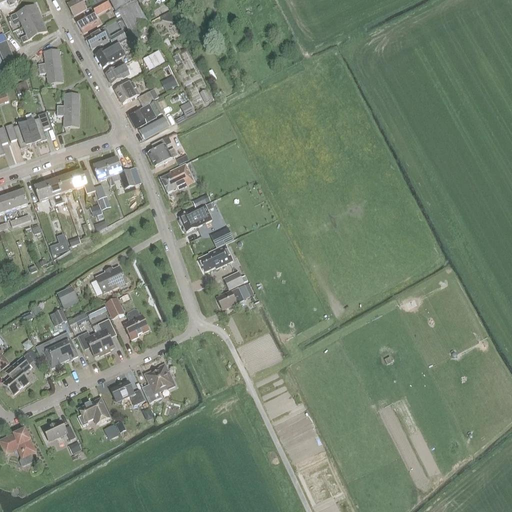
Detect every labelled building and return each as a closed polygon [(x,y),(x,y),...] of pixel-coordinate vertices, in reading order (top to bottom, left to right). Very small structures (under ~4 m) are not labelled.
[(87,10),(81,0),(77,0),(67,5),(73,17),(87,10)] [(105,0),(91,8),(96,16),(110,8),(105,0)] [(137,3),(135,0),(108,0),(109,0),(116,14),(118,13),(129,33),(147,24),(136,4),(137,3)] [(23,28),(41,20),(35,6),(11,17),(13,22),(19,19),(23,28)] [(168,23),(176,24),(170,12),(160,18),(162,22),(168,23)] [(100,26),(93,14),(76,23),(83,36),(100,26)] [(23,44),(48,33),(41,20),(23,28),(27,37),(21,40),(23,44)] [(102,31),(86,40),(92,51),(102,45),(103,47),(108,43),(108,42),(111,41),(114,46),(118,43),(117,43),(126,38),(123,33),(111,39),(106,30),(104,30),(102,31)] [(126,35),(131,44),(140,38),(136,30),(126,35)] [(0,51),(9,48),(7,42),(0,44),(0,51)] [(102,70),(121,59),(125,57),(118,43),(114,46),(95,57),(102,70)] [(0,54),(1,58),(11,53),(9,48),(0,51),(0,54)] [(38,66),(39,71),(61,68),(59,52),(55,53),(44,54),(46,65),(38,66)] [(4,63),(14,59),(11,53),(1,58),(4,63)] [(6,69),(16,65),(14,59),(4,63),(6,69)] [(129,76),(123,65),(105,75),(111,86),(129,76)] [(40,76),(47,75),(48,86),(56,85),(63,84),(61,68),(39,71),(40,76)] [(169,91),(177,86),(173,78),(164,82),(169,91)] [(29,91),(26,82),(15,86),(19,95),(29,91)] [(139,97),(132,83),(115,92),(122,106),(139,97)] [(199,94),(204,103),(210,100),(205,91),(199,94)] [(154,102),(150,93),(138,99),(143,108),(154,102)] [(0,105),(9,103),(6,95),(0,97),(0,105)] [(57,108),(57,112),(79,113),(80,97),(71,97),(65,96),(65,108),(57,108)] [(156,119),(164,115),(157,103),(149,107),(149,106),(139,112),(128,117),(133,125),(132,125),(135,131),(146,126),(146,125),(156,120),(156,119)] [(189,104),(180,109),(186,119),(195,114),(189,104)] [(79,129),(79,113),(57,112),(57,117),(64,118),(64,129),(70,129),(79,129)] [(50,130),(45,114),(38,117),(39,120),(26,125),(34,146),(47,141),(44,132),(50,130)] [(145,141),(168,129),(164,120),(140,133),(145,141)] [(21,150),(34,146),(26,125),(14,129),(13,126),(5,128),(11,143),(17,141),(21,150)] [(0,157),(5,156),(2,147),(9,144),(3,129),(0,130),(0,157)] [(168,152),(162,141),(152,146),(154,152),(148,155),(155,169),(178,157),(174,150),(168,152)] [(119,176),(122,184),(124,191),(135,187),(130,171),(122,174),(117,160),(105,164),(113,187),(115,187),(112,178),(119,176)] [(110,188),(113,187),(105,164),(93,168),(98,183),(108,180),(110,188)] [(178,191),(194,183),(185,165),(169,173),(170,175),(160,180),(167,194),(177,189),(178,191)] [(135,169),(130,171),(135,187),(141,185),(135,169)] [(87,196),(91,195),(95,193),(92,185),(87,186),(82,172),(70,176),(75,191),(77,191),(84,188),(87,196)] [(58,180),(63,195),(65,195),(72,192),(75,200),(79,199),(77,191),(75,191),(70,176),(58,180)] [(51,199),(53,199),(56,207),(68,203),(65,195),(63,195),(58,180),(46,184),(51,199)] [(56,207),(53,199),(51,199),(46,184),(34,188),(39,203),(49,200),(52,208),(56,207)] [(16,210),(28,207),(23,193),(11,196),(16,210)] [(5,214),(16,210),(11,196),(0,200),(5,214)] [(107,197),(98,200),(102,212),(111,209),(107,197)] [(195,210),(206,204),(203,198),(192,203),(195,210)] [(186,234),(212,222),(208,213),(213,211),(211,205),(205,207),(179,219),(186,234)] [(90,209),(93,218),(102,215),(99,206),(90,209)] [(19,220),(21,226),(31,222),(29,217),(19,220)] [(12,229),(21,226),(19,220),(10,223),(12,229)] [(105,223),(93,227),(95,232),(107,228),(105,223)] [(0,233),(8,230),(7,224),(0,226),(0,233)] [(91,238),(86,225),(82,227),(86,239),(91,238)] [(41,234),(38,226),(32,228),(32,230),(34,236),(41,234)] [(233,241),(227,229),(224,231),(211,237),(217,248),(229,242),(233,241)] [(79,244),(78,239),(69,242),(71,247),(79,244)] [(54,257),(68,252),(65,243),(59,245),(51,248),(51,249),(54,257)] [(216,270),(233,262),(225,247),(209,254),(209,256),(199,261),(205,274),(216,269),(216,270)] [(103,295),(126,284),(120,269),(96,280),(103,295)] [(238,273),(225,280),(223,281),(229,292),(248,283),(245,277),(242,279),(241,279),(238,273)] [(223,312),(251,299),(254,297),(248,285),(235,291),(217,300),(223,312)] [(64,312),(80,304),(72,288),(56,296),(64,312)] [(129,301),(127,296),(121,299),(123,304),(129,301)] [(112,321),(124,315),(117,300),(105,306),(112,321)] [(104,306),(86,314),(89,320),(106,312),(104,306)] [(50,317),(55,328),(67,323),(62,311),(50,317)] [(142,317),(140,318),(137,313),(135,312),(128,315),(128,318),(130,323),(124,326),(131,342),(139,338),(138,337),(143,334),(149,332),(142,317)] [(25,324),(33,320),(29,314),(22,318),(25,324)] [(85,314),(68,322),(70,326),(76,323),(77,325),(88,320),(85,314)] [(96,336),(105,356),(106,356),(105,355),(111,353),(110,352),(115,349),(110,340),(116,337),(109,321),(98,326),(102,333),(96,336)] [(105,356),(96,336),(90,338),(88,333),(78,338),(85,352),(90,349),(94,359),(99,357),(100,358),(105,356)] [(78,358),(71,342),(67,334),(54,341),(65,365),(72,361),(78,358)] [(0,350),(0,347),(3,345),(2,343),(2,341),(0,338),(0,372),(9,365),(1,356),(3,354),(0,350)] [(33,347),(28,341),(22,346),(27,352),(33,347)] [(58,368),(65,365),(54,341),(36,349),(38,353),(43,364),(47,362),(51,370),(58,367),(58,368)] [(29,365),(38,358),(32,351),(24,358),(29,365)] [(13,397),(29,383),(24,377),(31,370),(22,360),(5,374),(10,380),(3,385),(13,397)] [(149,406),(162,400),(159,393),(166,389),(167,391),(175,387),(165,366),(159,368),(160,370),(146,377),(150,386),(142,390),(140,384),(139,385),(149,406)] [(121,405),(123,400),(129,397),(134,407),(145,402),(140,391),(133,394),(128,383),(111,391),(115,400),(114,402),(121,405)] [(101,400),(91,405),(90,405),(85,407),(78,410),(82,417),(78,419),(83,428),(89,425),(88,423),(94,420),(96,426),(110,420),(101,400)] [(153,419),(148,410),(142,413),(147,422),(153,419)] [(70,442),(76,440),(70,428),(65,430),(61,423),(44,431),(49,443),(66,435),(70,442)] [(104,431),(109,441),(119,437),(114,426),(104,431)] [(0,443),(5,455),(15,451),(17,450),(21,459),(20,461),(23,467),(33,463),(30,456),(35,454),(25,431),(5,441),(0,442),(0,443)] [(72,456),(82,451),(78,443),(68,447),(72,456)]
